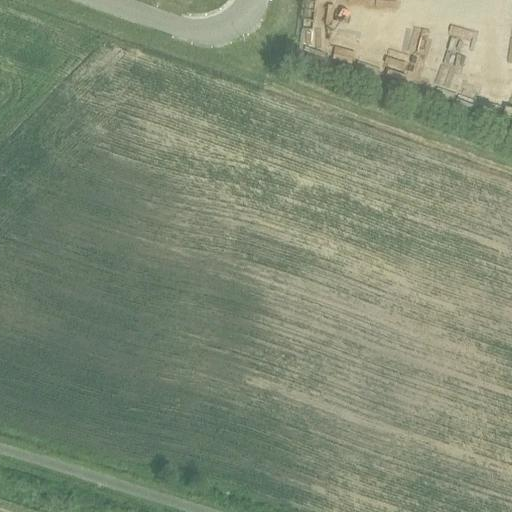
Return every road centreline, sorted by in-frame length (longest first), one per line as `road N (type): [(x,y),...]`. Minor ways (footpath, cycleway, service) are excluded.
road 1 (unclassified): [(184,511),(0,453)]
road 2 (unclassified): [(100,0),(202,30),(236,23),(253,0)]
